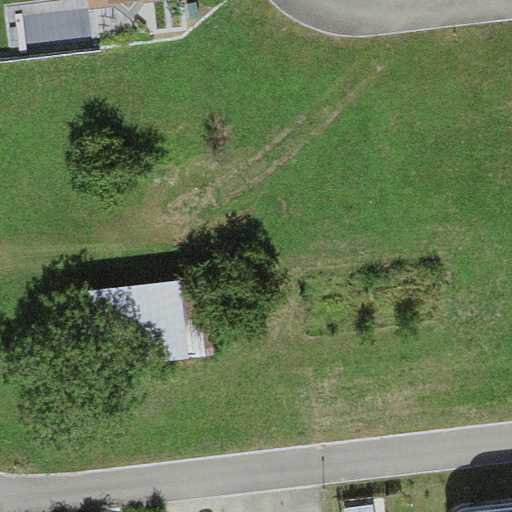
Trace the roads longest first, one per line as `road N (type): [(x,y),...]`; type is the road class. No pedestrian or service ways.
road 1 (residential): [(511,443),(124,487),(0,493)]
road 2 (residential): [(511,0),(403,14),(334,9),(316,0)]
